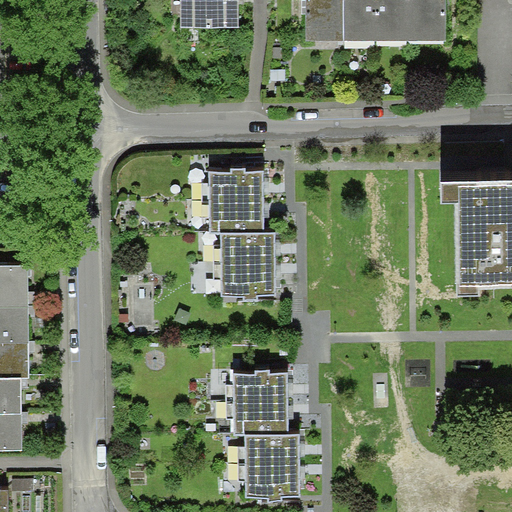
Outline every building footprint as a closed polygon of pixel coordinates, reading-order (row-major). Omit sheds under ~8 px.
[(233,0),(175,0),(175,25),(234,25),(233,0)] [(440,0),(302,0),(303,40),(441,39),(440,0)] [(262,163),(204,163),(204,228),(215,228),(215,290),(274,290),(274,225),(262,225),(262,163)] [(510,168),(441,169),(441,189),(455,189),(456,283),(479,283),(479,275),(511,274),(511,173),(510,174),(510,168)] [(23,259),(0,259),(0,447),(16,447),(15,372),(25,372),(23,259)] [(283,364),(225,364),(226,430),(239,430),(239,494),(291,494),(291,427),(284,428),(283,364)]
